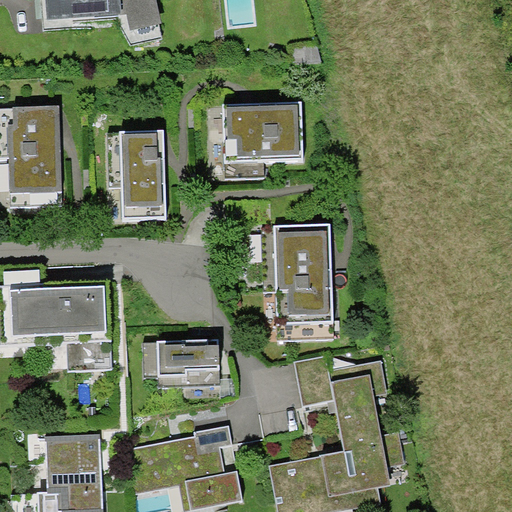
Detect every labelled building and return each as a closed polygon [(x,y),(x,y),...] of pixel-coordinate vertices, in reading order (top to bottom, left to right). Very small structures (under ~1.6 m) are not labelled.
[(68,0),(70,9),(70,17),(128,12),(131,28),(132,28),(156,22),(158,22),(152,0),(68,0)] [(303,162),(301,104),(264,106),(222,107),(225,180),(264,178),(263,163),(303,162)] [(10,208),(62,206),(60,143),(59,108),(0,109),(0,158),(9,158),(10,208)] [(122,221),(166,220),(164,154),(163,133),(107,134),(109,189),(121,188),(122,221)] [(277,341),(333,339),(331,275),(330,226),(261,228),(263,293),(276,292),(277,341)] [(67,373),(112,371),(108,283),(36,286),(31,287),(30,268),(0,269),(0,348),(66,345),(67,373)] [(158,388),(220,386),(218,341),(204,342),(142,344),(144,379),(158,378),(158,388)] [(378,436),(370,395),(384,392),(379,364),(381,364),(380,361),(328,371),(325,356),(293,362),(302,407),(334,401),(335,409),(342,443),(378,436)] [(240,502),(242,502),(228,426),(194,433),(194,437),(176,440),(131,449),(133,495),(135,495),(135,492),(188,483),(192,508),(239,500),(240,502)] [(377,486),(387,485),(384,466),(401,463),(396,435),(399,435),(398,432),(378,436),(342,443),(343,449),(344,452),(351,490),(377,485),(377,486)] [(102,511),(100,455),(99,435),(44,438),(47,494),(11,495),(11,507),(16,507),(16,511),(102,511)] [(327,455),(269,466),(277,511),(324,511),(378,502),(378,504),(380,504),(377,486),(377,485),(351,490),(344,452),(327,455)]
